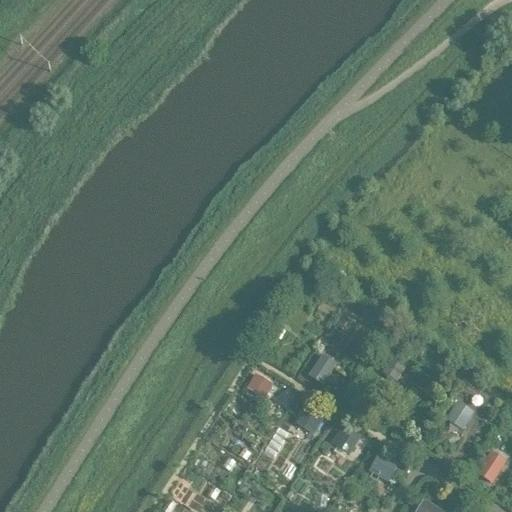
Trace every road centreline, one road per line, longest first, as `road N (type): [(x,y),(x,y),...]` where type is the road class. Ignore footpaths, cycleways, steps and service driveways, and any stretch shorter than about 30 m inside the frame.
road 1 (unclassified): [(46,511),(190,284),(337,113)]
road 2 (unclassified): [(337,113),(377,95),(497,0)]
road 3 (unclassified): [(337,113),(448,0)]
